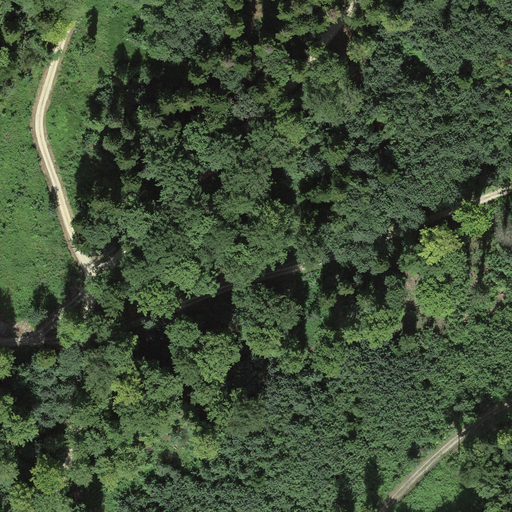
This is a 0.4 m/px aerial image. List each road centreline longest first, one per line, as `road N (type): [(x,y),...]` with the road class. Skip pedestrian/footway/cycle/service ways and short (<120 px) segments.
road 1 (track): [(0,341),(89,337),(511,189)]
road 2 (track): [(74,0),(39,128),(93,285),(80,424),(40,511)]
road 3 (track): [(361,0),(232,146),(93,285),(19,343)]
road 4 (track): [(381,511),(437,454),(511,400)]
